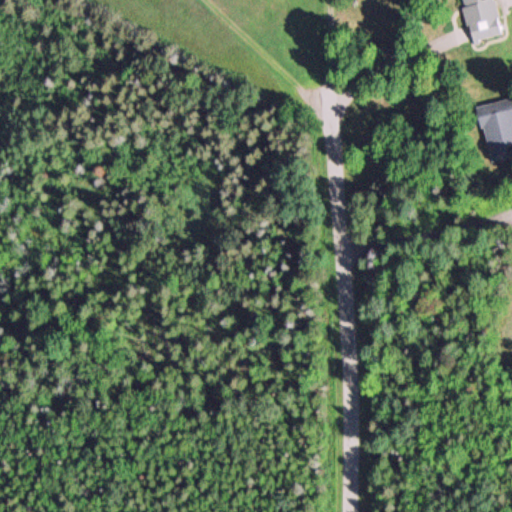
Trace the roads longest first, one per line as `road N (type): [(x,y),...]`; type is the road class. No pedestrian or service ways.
road 1 (residential): [(359,511),(358,291),(334,97)]
road 2 (residential): [(318,97),(334,97),(337,0),(254,42),(298,91),(318,97)]
